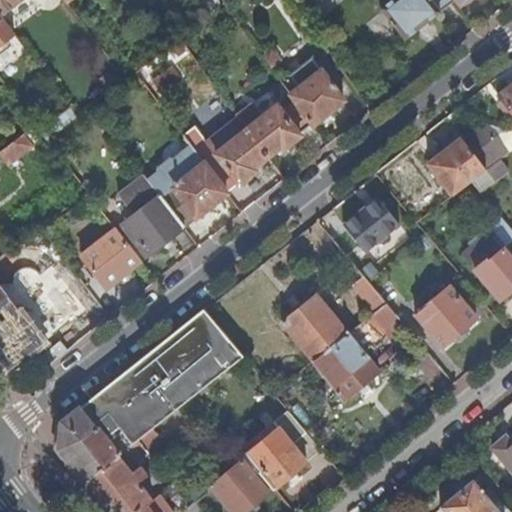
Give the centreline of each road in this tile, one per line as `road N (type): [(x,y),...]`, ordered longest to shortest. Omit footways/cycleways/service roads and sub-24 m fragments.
road 1 (residential): [(0,436),(511,31)]
road 2 (residential): [(511,367),(339,511)]
